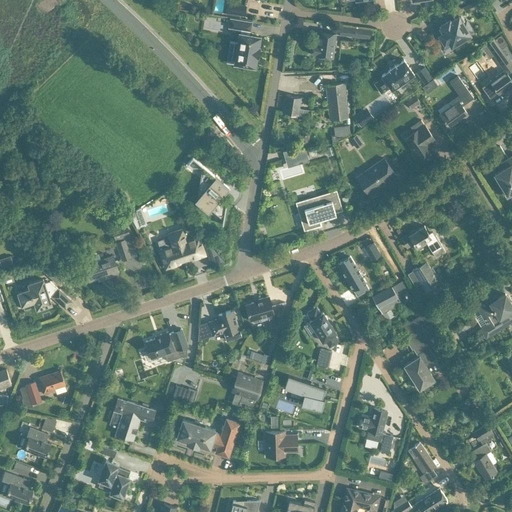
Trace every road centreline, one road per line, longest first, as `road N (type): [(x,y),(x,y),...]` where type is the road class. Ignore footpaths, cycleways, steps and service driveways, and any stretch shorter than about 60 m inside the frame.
road 1 (residential): [(220,481),(310,482),(324,475),(334,462),(363,338)]
road 2 (residential): [(308,253),(360,229),(511,123)]
road 3 (residential): [(115,319),(47,511)]
road 4 (residential): [(463,511),(459,483),(363,338)]
road 5 (residential): [(260,165),(288,14)]
road 6 (residential): [(115,319),(247,274)]
road 7 (residential): [(0,357),(115,319)]
